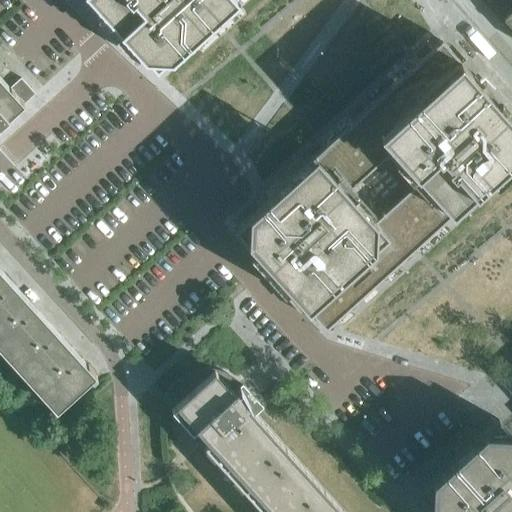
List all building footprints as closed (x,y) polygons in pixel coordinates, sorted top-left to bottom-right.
[(95,0),(155,66),(229,0),(95,0)] [(511,0),(486,0),(505,20),(511,28),(511,0)] [(343,124),(270,188),(273,191),(234,226),(303,301),(325,326),(364,292),(466,199),(476,191),(511,157),(511,117),(452,52),(387,112),(373,97),(343,124)] [(0,122),(8,115),(23,101),(20,98),(28,91),(19,81),(21,78),(21,77),(10,87),(0,76),(0,122)] [(87,364),(0,268),(0,344),(55,405),(54,406),(56,408),(95,372),(88,364),(87,364)] [(164,398),(164,399),(178,415),(191,429),(191,430),(193,431),(198,426),(209,439),(204,444),(231,474),(255,501),(265,511),(343,511),(269,430),(265,426),(262,422),(254,413),(262,406),(242,384),(241,384),(230,376),(221,372),(212,370),(202,370),(199,370),(196,371),(193,372),(184,376),(175,382),(171,387),(169,390),(167,393),(165,396),(165,397),(164,398)] [(511,511),(511,433),(511,434),(498,419),(473,441),(478,446),(462,461),(458,455),(417,492),(435,511),(511,511)]
